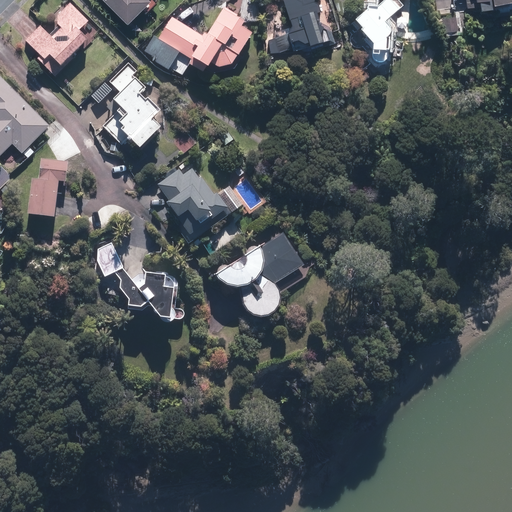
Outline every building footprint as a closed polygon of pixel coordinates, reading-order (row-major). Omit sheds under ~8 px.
[(97,0),(123,26),(148,2),(145,0),(97,0)] [(287,0),(280,2),(290,36),(266,43),(271,60),(300,51),(302,56),(332,47),(327,31),(321,27),(315,7),(312,5),(314,0),(287,0)] [(385,0),(373,12),(371,11),(369,9),(366,11),(362,11),(361,15),(350,26),(359,37),(357,39),(368,51),(368,56),(379,57),(380,43),(384,40),(385,35),(384,32),(382,29),(380,27),(400,9),(392,0),(407,2),(407,0),(385,0)] [(511,0),(461,0),(463,10),(511,3),(511,0)] [(37,60),(54,77),(91,41),(80,30),(87,23),(69,5),(56,18),(57,26),(61,30),(52,39),(40,26),(23,42),(39,58),(37,60)] [(171,20),(157,41),(189,61),(185,67),(200,77),(207,66),(215,72),(228,69),(248,37),(238,30),(242,23),(222,10),(203,40),(171,20)] [(102,128),(121,147),(131,137),(142,149),(163,128),(155,120),(164,111),(150,98),(148,100),(143,95),(148,90),(134,75),(136,73),(127,64),(108,82),(120,94),(115,99),(123,107),(102,128)] [(53,125),(0,72),(0,155),(2,157),(16,143),(26,153),(53,125)] [(33,212),(61,215),(65,180),(72,180),(74,164),(45,161),(43,177),(37,177),(33,212)] [(182,168),(160,184),(195,233),(232,207),(221,191),(217,193),(205,176),(202,178),(195,167),(186,174),(182,168)] [(9,184),(13,179),(3,169),(0,172),(0,188),(6,195),(13,188),(9,184)] [(0,225),(8,210),(0,206),(0,225)] [(230,226),(203,245),(209,254),(237,235),(230,226)] [(231,292),(237,291),(238,308),(242,314),(248,319),(255,321),(262,319),(267,317),(274,311),(277,303),(276,294),(271,287),(301,268),(280,235),(233,263),(210,278),(212,283),(220,289),(231,292)] [(176,275),(173,274),(173,272),(152,270),(140,281),(127,267),(128,267),(115,241),(97,250),(109,276),(118,271),(125,279),(124,281),(123,285),(135,297),(136,303),(151,304),(156,299),(170,313),(180,314),(182,293),(182,292),(183,285),(182,281),(179,278),(176,275)]
